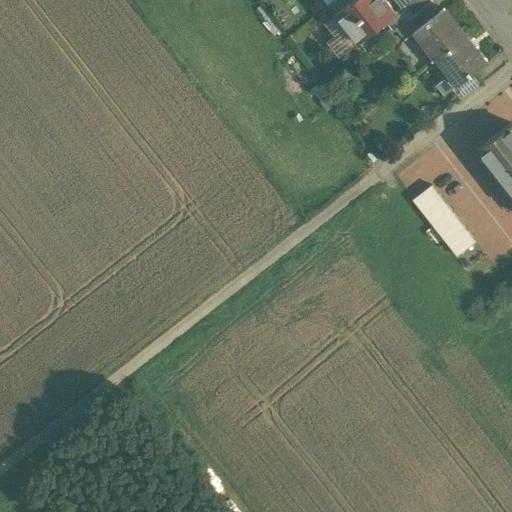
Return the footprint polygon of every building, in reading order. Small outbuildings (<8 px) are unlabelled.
[(353,0),(354,0),(335,15),(357,42),(394,13),(383,0),(353,0)] [(403,38),(412,31),(439,10),(431,0),(411,16),(396,28),(403,38)] [(408,0),(403,5),(411,16),(431,0),(430,0),(408,0)] [(412,31),(434,59),(465,35),(443,7),(439,10),(412,31)] [(434,59),(431,62),(443,77),(449,72),(457,83),(458,84),(473,72),(485,62),(478,54),(479,53),(465,35),(434,59)] [(473,72),(458,84),(457,83),(451,87),(460,99),(481,83),(473,72)] [(511,124),(511,123),(476,150),(511,195),(511,124)] [(476,241),(432,184),(412,199),(456,256),(476,241)]
